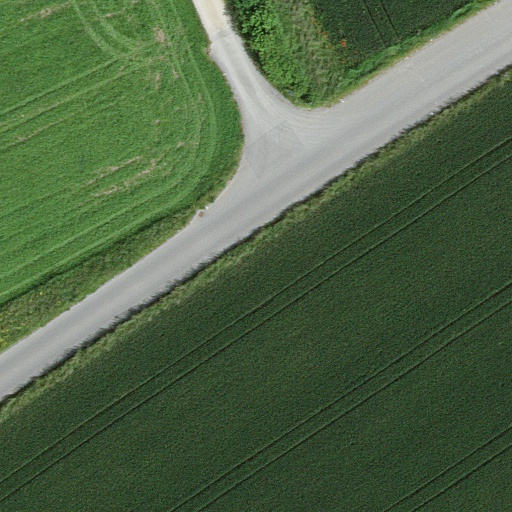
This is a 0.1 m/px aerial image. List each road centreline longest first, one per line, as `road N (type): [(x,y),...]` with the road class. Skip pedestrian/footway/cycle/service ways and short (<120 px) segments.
road 1 (unclassified): [(0,381),(285,178),(511,31)]
road 2 (track): [(285,178),(209,0)]
